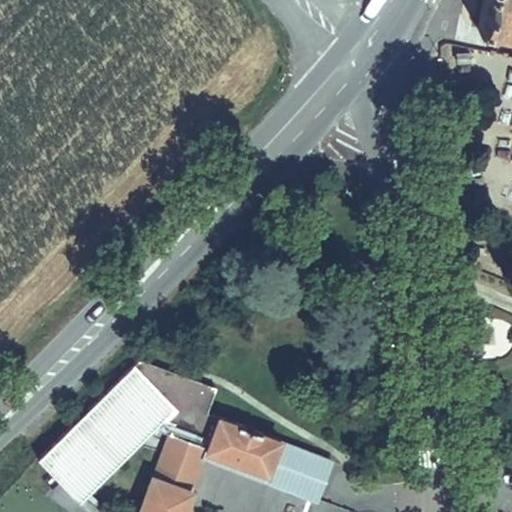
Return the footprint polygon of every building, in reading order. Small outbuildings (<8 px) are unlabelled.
[(511,0),(472,0),(468,30),(473,35),(504,40),(503,57),(511,58),(511,0)] [(264,470),(277,435),(203,408),(212,383),(135,355),(37,458),(73,492),(166,395),(180,400),(175,413),(167,433),(264,470)] [(80,499),(165,409),(175,413),(180,400),(166,395),(73,492),(80,499)] [(314,495),(328,455),(277,435),(264,470),(167,433),(151,478),(189,489),(203,454),(314,495)] [(181,511),(189,489),(151,478),(138,511),(181,511)] [(69,511),(52,498),(41,511),(69,511)]
